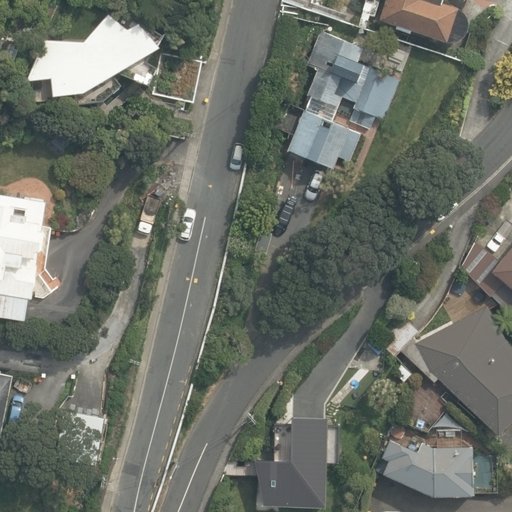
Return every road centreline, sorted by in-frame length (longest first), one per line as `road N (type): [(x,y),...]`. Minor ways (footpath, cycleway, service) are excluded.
road 1 (residential): [(257,0),(134,511)]
road 2 (residential): [(511,119),(252,378),(177,511)]
